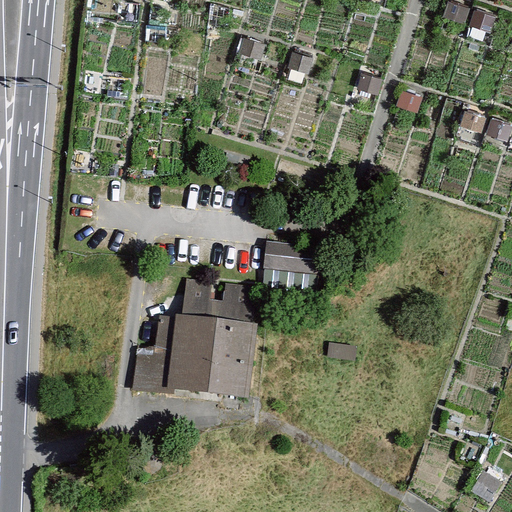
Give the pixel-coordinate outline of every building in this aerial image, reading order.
[(452,5),(447,20),(466,26),(470,11),(452,5)] [(477,13),(472,28),(492,35),(497,20),(477,13)] [(245,42),(241,55),(261,62),(266,50),(245,42)] [(295,55),(289,71),(309,77),(314,61),(295,55)] [(363,78),(359,94),(380,99),(384,84),(363,78)] [(401,93),(396,109),(419,116),(424,101),(401,93)] [(466,117),(462,130),(484,137),(488,124),(466,117)] [(511,129),(493,124),(489,138),(508,145),(511,132),(511,129)] [(322,255),(269,250),(267,273),(319,278),(322,255)] [(253,334),(258,293),(228,290),(226,308),(210,306),(212,288),(188,285),(184,326),(253,334)] [(139,392),(168,396),(177,326),(163,325),(159,357),(144,355),(139,392)] [(245,405),(253,334),(184,326),(177,326),(168,396),(245,405)] [(331,340),(329,354),(358,358),(360,344),(331,340)] [(368,411),(362,422),(377,429),(382,418),(368,411)] [(486,473),(474,493),(493,505),(505,485),(486,473)]
